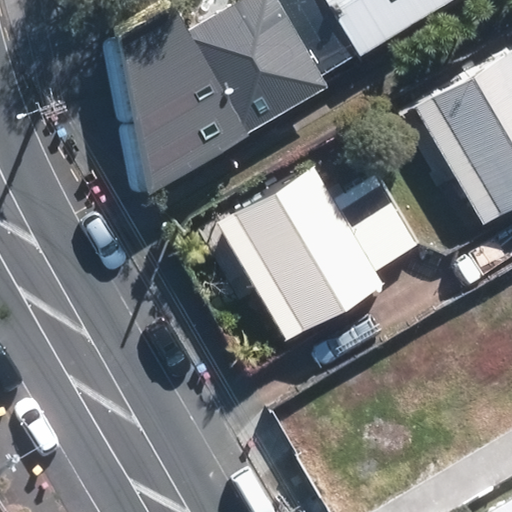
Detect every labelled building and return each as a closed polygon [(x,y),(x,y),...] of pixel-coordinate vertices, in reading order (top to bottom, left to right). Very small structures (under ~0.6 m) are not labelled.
[(327,87),(276,0),(239,0),(191,29),(173,0),(166,0),(113,32),(144,195),(327,87)] [(303,0),(343,64),(447,0),(303,0)] [(511,67),(501,48),(403,105),(472,225),(511,201),(511,67)] [(320,197),(299,161),(200,219),(270,338),(368,281),(360,268),(407,239),(367,170),(320,197)] [(511,511),(511,500),(492,511),(511,511)]
